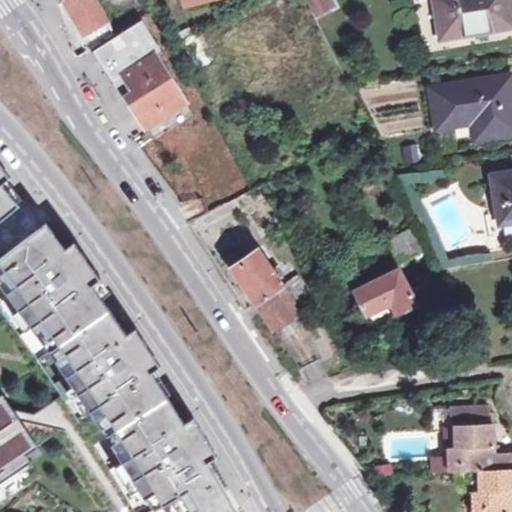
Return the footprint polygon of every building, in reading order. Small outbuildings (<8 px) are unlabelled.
[(113,34),(93,0),(63,0),(91,48),(113,34)] [(306,0),(309,14),(333,10),(330,0),(306,0)] [(434,0),(440,37),(511,26),(507,0),(434,0)] [(144,127),(183,102),(153,56),(158,53),(157,51),(138,22),(92,51),(122,99),(125,97),(144,127)] [(257,99),(315,71),(300,37),(284,45),(286,49),(276,53),(260,22),(227,39),(257,99)] [(190,77),(212,66),(196,35),(174,46),(190,77)] [(483,119),(486,137),(511,133),(511,89),(510,76),(429,88),(435,127),(470,122),(483,119)] [(183,102),(144,127),(152,139),(190,114),(183,102)] [(483,119),(470,122),(474,139),(486,137),(483,119)] [(0,216),(24,200),(0,168),(0,216)] [(498,222),(511,220),(511,172),(492,176),(498,222)] [(51,218),(0,257),(0,262),(16,284),(8,292),(34,328),(43,323),(76,366),(67,372),(91,409),(101,404),(133,455),(125,460),(155,509),(166,503),(169,511),(186,511),(198,505),(202,511),(228,511),(234,509),(208,459),(213,455),(155,367),(51,218)] [(397,265),(423,251),(411,229),(385,242),(397,265)] [(282,306),(289,301),(279,286),(281,284),(258,251),(232,270),(271,330),(289,317),(282,306)] [(372,325),(415,303),(398,268),(355,291),(372,325)] [(297,312),(289,301),(282,306),(289,317),(297,312)] [(0,472),(39,446),(3,393),(0,394),(0,472)] [(466,425),(465,410),(465,406),(454,407),(456,425),(466,425)] [(454,447),(448,447),(448,471),(478,469),(479,489),(472,490),(472,511),(511,511),(511,452),(494,453),(493,413),(488,413),(487,409),(465,410),(466,425),(456,425),(454,425),(454,426),(454,447)] [(454,447),(454,426),(445,426),(445,447),(448,447),(454,447)]
